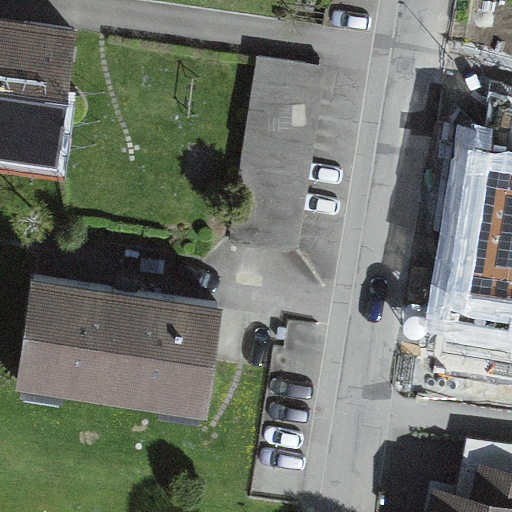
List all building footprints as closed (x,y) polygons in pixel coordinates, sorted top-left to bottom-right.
[(0,128),(54,136),(70,28),(24,22),(22,36),(0,33),(0,128)] [(258,54),(231,233),(290,241),(318,63),(258,54)] [(464,172),(453,257),(511,265),(511,139),(462,133),(457,171),(464,172)] [(35,274),(21,370),(203,397),(217,302),(35,274)] [(511,511),(511,445),(470,440),(460,486),(477,495),(474,505),(442,498),(439,511),(511,511)]
